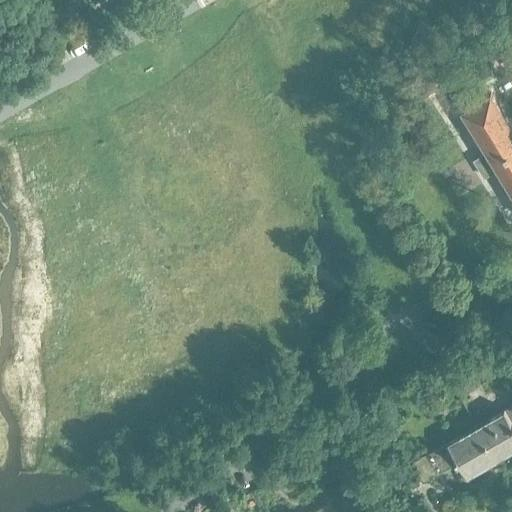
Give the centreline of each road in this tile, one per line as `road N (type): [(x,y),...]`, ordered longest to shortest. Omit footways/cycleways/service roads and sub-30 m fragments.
road 1 (residential): [(166,511),(365,336),(511,267)]
road 2 (residential): [(0,112),(195,0)]
